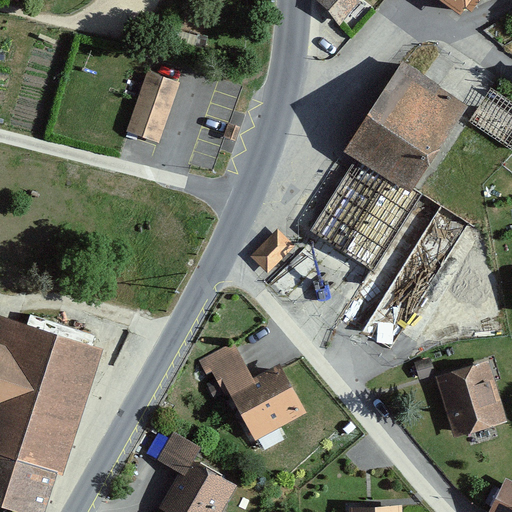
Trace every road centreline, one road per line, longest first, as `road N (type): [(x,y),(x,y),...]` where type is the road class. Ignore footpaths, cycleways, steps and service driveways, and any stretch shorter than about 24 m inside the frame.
road 1 (residential): [(218,247),(450,511)]
road 2 (tertiary): [(71,511),(218,247)]
road 3 (track): [(0,133),(222,192),(238,208)]
road 4 (residential): [(261,155),(409,4)]
road 5 (tertiary): [(261,155),(296,0)]
road 6 (residential): [(409,4),(511,79)]
